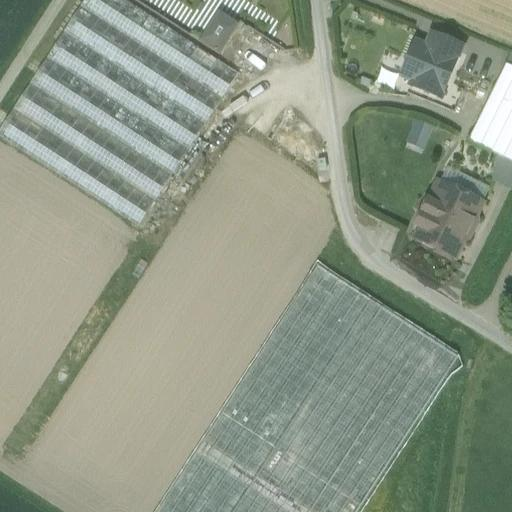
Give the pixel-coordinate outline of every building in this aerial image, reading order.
[(219,64),(123,0),(85,0),(0,128),(0,139),(136,230),(222,100),(203,88),(219,64)] [(238,26),(218,13),(199,43),(219,56),(238,26)] [(463,48),(438,38),(432,51),(414,44),(400,78),(412,83),(409,89),(440,102),(463,48)] [(219,64),(203,88),(222,100),(238,76),(219,64)] [(511,70),(505,68),(468,143),(511,165),(511,70)] [(405,144),(422,150),(431,126),(413,120),(405,144)] [(457,193),(484,198),(487,185),(459,180),(457,193)] [(482,205),(437,183),(427,202),(426,202),(420,215),(421,216),(415,226),(414,226),(414,227),(421,231),(415,242),(454,261),(467,235),(468,236),(471,235),(475,226),(474,222),(482,205)] [(317,268),(158,511),(358,511),(457,359),(317,268)]
